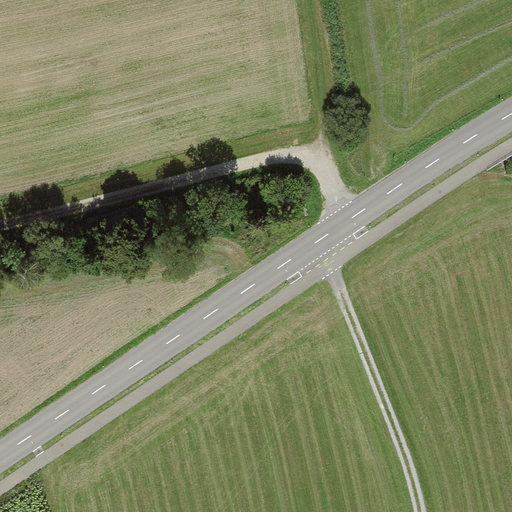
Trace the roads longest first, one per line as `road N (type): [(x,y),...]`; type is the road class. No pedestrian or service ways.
road 1 (track): [(0,230),(273,161),(314,161),(327,171),(335,202),(341,290),(420,511)]
road 2 (tertiary): [(0,458),(511,119)]
